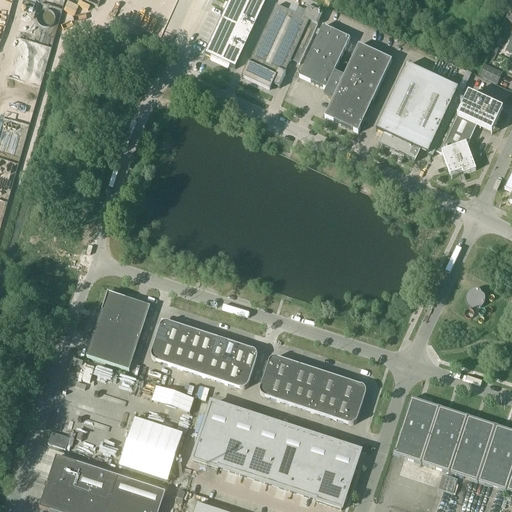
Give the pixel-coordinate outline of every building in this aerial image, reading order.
[(235,70),(235,69),(266,4),(258,0),(231,0),(205,56),(235,70)] [(244,74),(242,79),(269,92),(272,85),(279,88),(286,74),(285,73),(291,61),(300,65),(318,26),(323,14),(308,8),(306,12),(303,19),(276,7),(249,64),(248,64),(244,74)] [(324,96),(329,99),(333,101),(325,119),(358,134),(392,62),(359,46),(344,77),(335,73),(350,40),(323,27),(299,78),(326,90),(324,96)] [(134,56),(141,60),(145,51),(138,48),(134,56)] [(463,93),(433,78),(407,66),(376,132),(384,135),(379,146),(415,163),(420,152),(433,158),(435,153),(463,93)] [(497,86),(503,74),(486,66),(480,78),(497,86)] [(468,96),(463,93),(435,153),(440,155),(442,154),(450,176),(458,173),(459,177),(476,171),(467,147),(476,127),(491,134),(502,111),(468,95),(468,96)] [(485,298),(484,297),(483,296),(482,295),(481,294),(481,293),(480,292),(479,291),(478,291),(477,291),(475,291),(474,291),(473,291),(472,291),(471,292),(469,292),(469,293),(468,294),(467,295),(466,296),(466,297),(466,299),(465,300),(465,301),(466,302),(466,303),(466,305),(467,306),(468,307),(468,308),(469,308),(470,309),(472,310),(473,310),(474,309),(475,309),(476,308),(477,308),(479,308),(480,308),(481,309),(482,308),(483,307),(484,306),(484,305),(485,304),(485,303),(485,301),(485,300),(485,299),(485,298)] [(87,358),(129,372),(150,308),(108,294),(87,358)] [(160,329),(156,341),(176,348),(182,329),(168,324),(167,324),(166,324),(165,324),(164,324),(163,325),(162,325),(161,326),(161,327),(160,328),(160,329)] [(176,348),(187,352),(193,332),(182,329),(176,348)] [(193,332),(187,352),(198,355),(205,336),(193,332)] [(205,336),(198,355),(210,359),(216,340),(205,336)] [(216,340),(210,359),(221,363),(228,343),(216,340)] [(155,363),(156,363),(169,367),(176,348),(156,341),(151,354),(151,355),(151,356),(151,357),(151,358),(152,359),(152,360),(153,361),(154,362),(155,363)] [(228,343),(221,363),(233,367),(239,347),(228,343)] [(253,352),(239,347),(233,367),(253,373),(257,360),(257,359),(257,358),(257,357),(257,356),(256,355),(256,354),(255,353),(254,352),(253,352)] [(187,352),(176,348),(169,367),(181,371),(187,352)] [(181,371),(192,375),(198,355),(187,352),(181,371)] [(210,359),(198,355),(192,375),(204,379),(210,359)] [(221,363),(210,359),(204,379),(215,382),(221,363)] [(268,364),(264,377),(284,384),(291,364),(276,359),(275,359),(274,359),(273,360),(272,360),(271,360),(271,361),(270,362),(269,362),(269,363),(268,364)] [(233,367),(221,363),(215,382),(226,386),(233,367)] [(310,370),(291,364),(284,384),(296,387),(303,390),(310,370)] [(253,373),(233,367),(226,386),(240,390),(241,391),(242,391),(243,391),(244,390),(245,390),(246,389),(247,389),(248,388),(248,387),(249,386),(253,373)] [(310,370),(303,390),(307,391),(319,395),(322,396),(329,377),(310,370)] [(264,398),(265,399),(278,403),(284,384),(264,377),(260,390),(260,391),(260,392),(260,393),(260,394),(260,395),(261,396),(262,397),(263,398),(264,398)] [(348,383),(329,377),(322,396),(330,399),(341,402),(348,383)] [(361,387),(348,383),(341,402),(361,409),(366,396),(366,395),(366,394),(366,393),(366,392),(365,391),(365,390),(364,389),(363,388),(362,388),(361,387)] [(278,403),(289,407),(296,387),(284,384),(278,403)] [(307,391),(303,390),(296,387),(289,407),(301,410),(307,391)] [(312,414),(319,395),(307,391),(301,410),(312,414)] [(322,396),(319,395),(312,414),(324,418),(330,399),(322,396)] [(335,422),(341,402),(330,399),(324,418),(335,422)] [(393,456),(420,465),(439,409),(411,400),(393,456)] [(357,422),(361,409),(341,402),(335,422),(348,426),(350,426),(351,426),(352,426),(353,426),(354,426),(355,425),(356,424),(357,423),(357,422)] [(236,413),(211,405),(193,463),(218,471),(219,469),(218,469),(236,413)] [(448,475),(467,418),(439,409),(420,465),(448,475)] [(236,413),(218,469),(219,469),(243,477),(261,421),(236,413)] [(448,475),(477,484),(496,428),(467,418),(448,475)] [(126,448),(119,468),(168,484),(183,436),(135,420),(128,440),(129,440),(126,448)] [(261,421),(243,477),(268,485),(286,429),(261,421)] [(505,493),(511,473),(511,433),(496,428),(477,484),(505,493)] [(286,429),(268,485),(292,493),(311,438),(286,429)] [(70,440),(52,434),(48,445),(72,453),(74,449),(67,447),(70,440)] [(311,438),(292,493),(317,501),(335,446),(311,438)] [(317,501),(316,503),(341,511),(354,473),(355,470),(357,465),(360,454),(358,453),(335,446),(317,501)] [(48,484),(110,504),(112,498),(118,478),(56,458),(48,484)] [(458,481),(443,476),(438,491),(453,495),(458,481)] [(107,511),(110,504),(48,484),(39,509),(47,511),(107,511)] [(185,494),(179,492),(176,499),(182,501),(185,494)] [(112,498),(110,504),(107,511),(124,511),(127,504),(112,498)]
